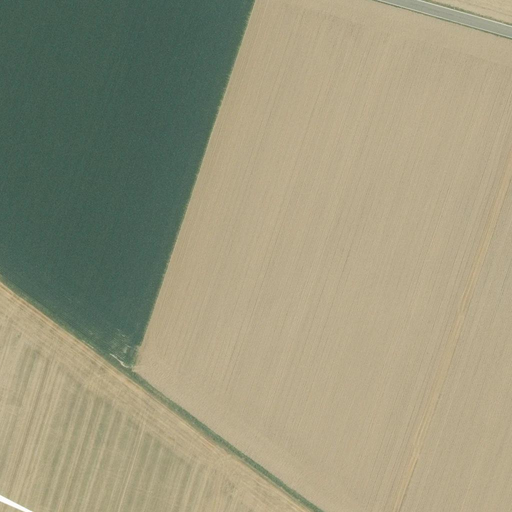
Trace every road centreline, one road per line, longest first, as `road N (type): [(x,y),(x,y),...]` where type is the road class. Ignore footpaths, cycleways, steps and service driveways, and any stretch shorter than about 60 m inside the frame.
road 1 (track): [(0,278),(321,511)]
road 2 (tertiary): [(511,33),(393,0)]
